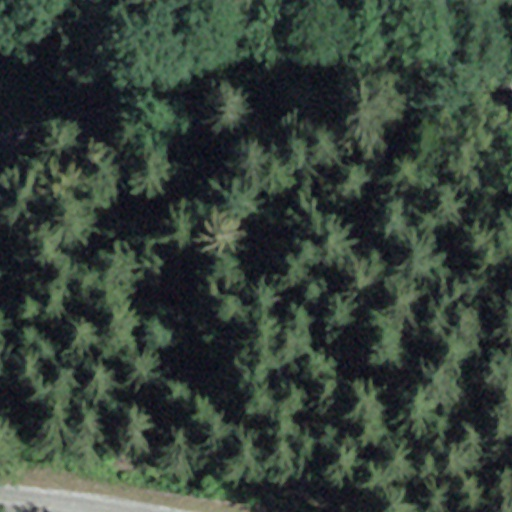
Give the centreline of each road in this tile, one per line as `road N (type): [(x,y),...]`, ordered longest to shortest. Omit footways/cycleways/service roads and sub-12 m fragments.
road 1 (unclassified): [(511,105),(323,88),(159,113),(0,151)]
road 2 (unclassified): [(0,494),(143,511)]
